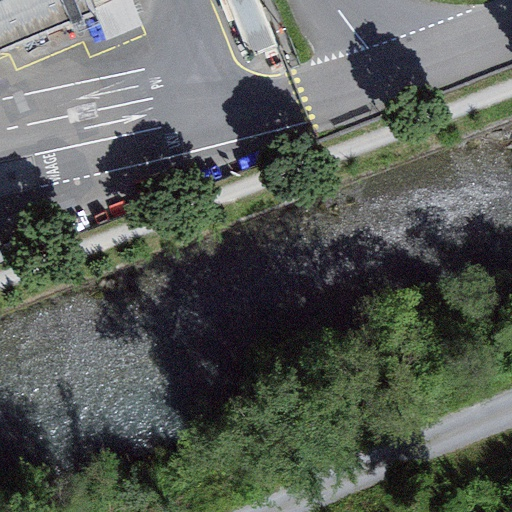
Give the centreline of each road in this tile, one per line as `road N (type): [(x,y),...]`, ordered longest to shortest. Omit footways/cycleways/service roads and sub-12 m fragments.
road 1 (track): [(0,277),(511,96)]
road 2 (unknown): [(193,0),(217,118),(0,177)]
road 3 (track): [(511,407),(278,511)]
